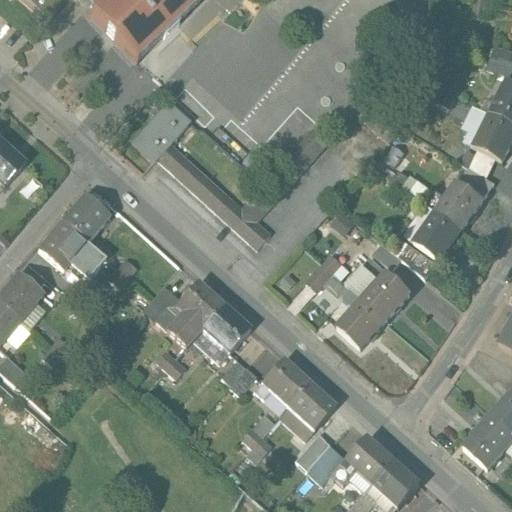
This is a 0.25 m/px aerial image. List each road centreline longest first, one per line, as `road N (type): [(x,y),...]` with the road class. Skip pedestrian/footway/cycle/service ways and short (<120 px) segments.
road 1 (residential): [(96,160),(398,437)]
road 2 (residential): [(398,437),(511,262)]
road 3 (residential): [(0,278),(96,160)]
road 4 (residential): [(0,75),(96,160)]
